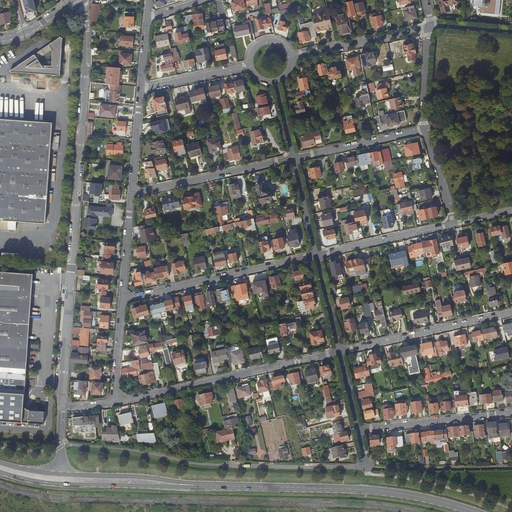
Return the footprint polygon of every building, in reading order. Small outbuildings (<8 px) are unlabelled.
[(24,0),(28,13),(37,10),(34,0),(24,0)] [(243,0),(240,0),(232,2),(234,12),(245,9),(243,0)] [(458,0),(439,0),(442,12),(450,10),(449,4),(459,2),(458,0)] [(472,0),(472,5),(479,6),(478,13),(494,15),(496,0),(472,0)] [(357,15),(356,12),(354,5),(353,6),(352,2),(347,3),(349,12),(348,12),(348,14),(349,17),(357,15)] [(358,12),(356,12),(357,15),(357,16),(358,16),(367,14),(366,10),(365,10),(363,2),(356,4),(358,12)] [(93,4),(93,22),(99,22),(99,17),(99,13),(101,13),(101,5),(93,4)] [(265,5),(267,13),(268,14),(270,14),(280,11),(279,9),(271,11),(269,4),(265,5)] [(414,6),(403,9),(406,21),(417,18),(414,6)] [(288,9),(282,10),(280,21),(281,21),(279,30),(287,32),(289,24),(286,23),(285,22),(288,9)] [(11,17),(12,17),(11,12),(0,14),(0,16),(2,25),(12,22),(11,17)] [(126,17),(125,17),(125,26),(134,27),(135,18),(134,18),(135,13),(126,12),(126,17)] [(312,17),(316,31),(318,32),(321,31),(322,30),(327,28),(327,31),(329,30),(334,29),(330,12),(324,14),(322,12),(319,13),(318,15),(312,17)] [(382,16),(381,16),(381,13),(372,15),(373,18),(372,18),(374,27),(384,25),(382,16)] [(205,29),(203,14),(190,16),(191,22),(194,22),(195,30),(205,29)] [(349,32),(353,31),(351,25),(349,17),(348,14),(337,17),(341,34),(349,33),(349,32)] [(262,30),(265,28),(264,28),(266,27),(273,26),(271,17),(269,18),(266,19),(267,20),(262,21),(262,20),(257,21),(259,30),(262,30)] [(207,24),(207,33),(211,33),(211,34),(215,33),(215,32),(218,32),(218,28),(224,28),(223,22),(207,24)] [(313,30),(299,33),(301,43),(311,40),(311,36),(314,35),(313,30)] [(184,43),(184,42),(190,41),(188,34),(186,34),(185,32),(181,33),(181,32),(175,34),(176,40),(175,40),(176,45),(184,43)] [(159,47),(171,45),(168,34),(156,37),(159,47)] [(134,37),(123,36),(122,46),(133,47),(134,37)] [(38,61),(34,55),(10,72),(10,74),(60,77),(63,39),(60,38),(48,46),(52,50),(52,52),(51,67),(41,67),(38,61)] [(227,47),(225,46),(225,44),(216,46),(217,51),(215,51),(217,60),(228,58),(227,53),(228,52),(227,47)] [(409,56),(408,57),(406,59),(407,62),(409,63),(412,63),(413,60),(416,60),(415,55),(416,55),(415,47),(413,48),(413,45),(408,46),(407,44),(403,45),(405,54),(407,54),(408,54),(409,56)] [(34,55),(38,61),(52,50),(48,46),(34,55)] [(172,49),(172,53),(173,58),(174,61),(180,60),(179,52),(177,52),(176,48),(172,49)] [(196,51),(199,62),(210,60),(208,48),(196,51)] [(361,56),(363,67),(376,64),(374,53),(361,56)] [(132,55),(121,54),(120,64),(131,66),(132,55)] [(165,60),(166,66),(162,67),(163,72),(167,71),(170,70),(174,69),(173,65),(175,64),(174,61),(173,58),(163,60),(163,61),(165,60)] [(361,75),(359,68),(361,68),(358,58),(354,59),(354,60),(348,61),(348,60),(347,60),(349,71),(354,70),(356,76),(361,75)] [(326,74),(329,73),(327,66),(327,64),(324,65),(324,64),(319,65),(319,66),(321,76),(326,74)] [(329,73),(330,79),(342,77),(341,72),(340,72),(340,71),(338,70),(337,70),(337,68),(332,68),(331,65),(327,66),(329,73)] [(120,78),(120,77),(121,71),(121,68),(109,67),(107,84),(112,85),(120,85),(120,82),(120,78)] [(301,92),(310,90),(309,85),(307,78),(299,80),(301,92)] [(237,93),(246,90),(244,80),(235,83),(237,93)] [(383,84),(378,85),(379,90),(377,91),(379,99),(388,97),(387,90),(388,89),(390,87),(389,84),(387,82),(384,83),(383,84)] [(234,84),(231,84),(230,85),(230,83),(225,85),(227,94),(236,91),(234,84)] [(367,85),(369,93),(373,92),(372,90),(375,89),(374,83),(367,84),(367,85)] [(121,86),(120,85),(112,85),(110,102),(120,103),(125,104),(125,98),(120,97),(121,86)] [(371,102),(369,93),(367,85),(363,85),(362,86),(364,91),(362,92),(363,98),(356,99),(357,107),(364,105),(363,104),(371,102)] [(219,86),(210,88),(212,97),(222,95),(219,86)] [(190,95),(193,104),(207,100),(204,89),(197,91),(197,93),(190,95)] [(311,93),(310,90),(301,92),(299,92),(300,93),(297,94),(299,99),(311,96),(311,93)] [(257,97),(259,104),(260,108),(269,106),(266,94),(257,97)] [(164,97),(154,100),(158,118),(169,115),(164,97)] [(176,100),(179,111),(190,108),(187,97),(176,100)] [(392,110),(403,108),(402,103),(401,97),(390,100),(392,110)] [(223,110),(231,108),(228,98),(221,100),(223,110)] [(296,108),(298,113),(299,114),(302,113),(303,112),(306,111),(306,113),(310,112),(308,106),(305,107),(305,106),(304,107),(302,101),(298,102),(299,106),(297,106),(298,108),(296,108)] [(100,116),(116,117),(116,106),(101,105),(100,116)] [(254,117),(271,114),(269,107),(258,109),(258,108),(252,110),(254,117)] [(405,111),(387,115),(388,118),(387,118),(389,127),(394,125),(394,124),(400,123),(407,121),(405,111)] [(237,113),(234,113),(232,114),(237,131),(239,130),(241,130),(237,113)] [(271,114),(254,117),(255,122),(272,119),(271,114)] [(151,122),(152,129),(155,128),(156,134),(171,130),(168,118),(151,122)] [(0,119),(0,220),(46,224),(52,124),(0,119)] [(353,121),(345,122),(347,133),(356,131),(353,121)] [(127,123),(119,122),(117,135),(125,136),(127,123)] [(258,126),(243,129),(244,134),(251,132),(255,144),(260,143),(259,140),(264,139),(263,138),(265,137),(264,134),(263,134),(262,133),(261,134),(260,130),(259,130),(258,126)] [(310,146),(323,143),(320,132),(302,136),(305,147),(310,146)] [(88,135),(86,152),(89,152),(90,142),(94,142),(95,136),(92,136),(88,135)] [(217,151),(217,152),(222,150),(220,142),(218,142),(217,139),(208,141),(211,152),(217,151)] [(177,156),(187,154),(183,140),(174,142),(177,156)] [(164,141),(151,144),(152,147),(152,149),(152,151),(153,152),(153,154),(160,152),(160,154),(167,152),(166,146),(165,146),(164,141)] [(188,146),(191,157),(203,154),(200,143),(188,146)] [(122,151),(123,151),(124,146),(114,145),(108,145),(107,155),(121,156),(122,151)] [(421,154),(420,150),(418,150),(417,145),(410,146),(410,145),(405,146),(407,157),(421,154)] [(229,153),(224,154),(226,161),(230,160),(231,162),(241,159),(238,147),(237,148),(236,147),(233,147),(233,149),(228,150),(229,153)] [(384,163),(392,161),(389,149),(381,151),(384,163)] [(370,154),(372,162),(379,160),(378,152),(370,154)] [(372,163),(372,162),(370,154),(358,156),(360,164),(360,166),(372,163)] [(348,167),(360,164),(358,156),(346,159),(347,163),(348,167)] [(420,158),(413,160),(415,170),(422,168),(421,164),(422,164),(423,163),(423,162),(423,161),(423,160),(422,159),(420,158)] [(166,160),(157,162),(158,170),(161,170),(161,171),(168,170),(166,160)] [(158,177),(153,161),(147,163),(147,169),(146,169),(147,178),(158,177)] [(392,161),(384,163),(386,173),(388,173),(391,172),(390,166),(393,165),(392,161)] [(337,173),(345,171),(343,164),(343,162),(335,165),(337,173)] [(123,167),(110,166),(109,179),(122,180),(123,167)] [(320,167),(310,170),(312,179),(322,176),(320,167)] [(405,175),(403,176),(402,173),(394,174),(397,188),(405,186),(404,182),(407,182),(408,180),(407,176),(405,175)] [(91,182),(90,193),(103,194),(103,183),(91,182)] [(261,202),(272,200),(271,193),(268,193),(267,191),(264,191),(262,184),(257,185),(261,202)] [(235,187),(235,185),(230,186),(232,195),(241,193),(239,186),(238,186),(235,187)] [(392,197),(399,196),(397,190),(396,190),(395,187),(390,188),(392,197)] [(431,188),(417,191),(417,193),(420,192),(422,200),(433,198),(431,188)] [(202,200),(200,193),(193,194),(193,197),(189,198),(188,196),(183,197),(184,201),(183,201),(184,202),(186,210),(199,207),(203,206),(201,200),(202,200)] [(321,202),(323,209),(331,208),(328,194),(318,196),(320,202),(321,202)] [(170,199),(172,210),(182,208),(179,197),(170,199)] [(165,211),(172,210),(170,199),(163,200),(165,211)] [(415,213),(414,211),(413,205),(412,202),(397,205),(400,215),(410,212),(410,214),(415,213)] [(157,209),(156,209),(155,206),(151,208),(152,209),(146,211),(147,214),(146,215),(147,217),(148,218),(149,218),(152,218),(152,217),(158,216),(156,212),(158,211),(157,209)] [(229,215),(228,207),(221,209),(221,206),(215,208),(216,212),(218,212),(219,215),(217,215),(219,224),(220,223),(221,226),(225,225),(224,221),(229,220),(228,215),(229,215)] [(97,230),(97,224),(98,216),(104,217),(104,216),(113,216),(113,209),(89,207),(89,216),(89,219),(87,218),(86,229),(97,230)] [(428,209),(430,218),(439,216),(437,207),(428,209)] [(287,221),(296,219),(294,209),(287,211),(288,214),(285,215),(286,221),(287,221)] [(390,209),(381,211),(385,228),(394,226),(390,209)] [(421,220),(430,218),(428,209),(419,211),(421,220)] [(355,213),(357,221),(361,221),(362,225),(369,223),(366,211),(355,213)] [(331,213),(322,216),(325,227),(334,224),(331,213)] [(267,225),(276,223),(274,216),(269,217),(268,215),(263,216),(264,218),(259,220),(258,217),(255,218),(257,227),(267,225)] [(256,226),(255,219),(251,220),(238,223),(237,223),(238,228),(241,227),(241,228),(248,226),(249,227),(252,226),(252,225),(254,226),(256,226)] [(353,231),(358,230),(357,222),(352,223),(349,224),(346,224),(348,234),(354,233),(353,231)] [(149,243),(157,241),(154,227),(150,228),(149,225),(139,227),(140,231),(141,230),(142,234),(141,237),(143,244),(149,243)] [(508,225),(501,227),(501,228),(497,229),(497,227),(492,228),(494,236),(502,234),(503,239),(511,237),(508,225)] [(204,232),(205,236),(209,235),(217,233),(216,232),(220,231),(219,227),(208,229),(202,231),(202,232),(204,232)] [(291,248),(295,247),(296,248),(300,247),(301,245),(297,229),(287,231),(291,248)] [(335,230),(328,231),(327,230),(324,231),(325,236),(327,236),(328,240),(337,238),(335,230)] [(479,233),(479,232),(477,232),(480,246),(486,245),(484,233),(482,233),(481,232),(479,233)] [(182,235),(184,246),(191,244),(188,234),(182,235)] [(450,246),(453,245),(452,240),(453,239),(452,235),(447,236),(447,237),(441,238),(442,240),(443,246),(443,248),(450,246)] [(458,239),(459,246),(463,245),(464,248),(469,247),(467,237),(458,239)] [(272,245),(273,250),(285,247),(284,243),(285,242),(285,240),(284,240),(283,238),(274,240),(275,244),(272,245)] [(260,245),(262,253),(267,252),(267,251),(270,250),(268,239),(263,240),(264,244),(260,245)] [(425,253),(429,252),(429,253),(431,252),(430,252),(433,251),(434,255),(440,254),(437,240),(423,243),(425,253)] [(113,250),(115,250),(116,250),(116,244),(113,244),(114,242),(109,242),(109,244),(106,243),(105,254),(112,254),(112,252),(113,250)] [(419,254),(425,253),(423,243),(413,245),(413,246),(409,247),(411,258),(420,256),(419,254)] [(146,247),(138,248),(139,258),(147,257),(147,249),(146,250),(146,247)] [(389,254),(392,267),(400,265),(400,267),(409,265),(406,250),(398,252),(398,254),(396,254),(395,253),(389,254)] [(491,252),(493,264),(499,262),(496,250),(491,252)] [(217,266),(228,263),(225,252),(225,251),(214,254),(217,266)] [(225,252),(228,263),(232,262),(233,263),(234,263),(234,262),(239,261),(237,253),(235,254),(234,252),(232,253),(232,254),(229,255),(228,251),(225,252)] [(205,257),(194,259),(197,270),(207,268),(205,257)] [(457,271),(472,267),(470,258),(455,261),(457,271)] [(365,263),(364,260),(360,261),(359,259),(355,260),(357,271),(361,270),(366,269),(369,268),(368,263),(365,263)] [(353,272),(357,271),(355,260),(350,261),(350,263),(346,264),(348,273),(353,272)] [(185,261),(173,264),(176,275),(181,274),(181,272),(187,271),(185,261)] [(511,261),(504,264),(504,268),(503,268),(504,270),(505,269),(506,275),(511,273),(511,261)] [(103,262),(102,268),(100,268),(99,275),(106,275),(107,274),(114,275),(115,263),(103,262)] [(344,278),(340,264),(337,265),(336,262),(331,263),(334,275),(337,277),(337,280),(344,278)] [(168,266),(155,269),(157,280),(158,280),(157,279),(165,277),(166,277),(171,276),(168,266)] [(303,270),(295,272),(297,280),(305,278),(303,270)] [(32,274),(0,271),(0,391),(24,393),(25,394),(26,387),(23,387),(25,355),(27,355),(27,351),(29,352),(30,347),(28,347),(28,344),(26,344),(29,304),(31,304),(31,301),(34,302),(34,297),(32,297),(32,294),(30,294),(32,274)] [(137,285),(145,284),(142,272),(137,273),(138,280),(136,281),(137,285)] [(145,275),(147,283),(157,281),(155,273),(145,275)] [(273,288),(282,286),(280,276),(271,278),(273,288)] [(100,280),(99,288),(99,290),(100,290),(100,295),(107,295),(107,290),(108,290),(109,281),(100,280)] [(260,283),(260,282),(253,284),(256,294),(259,293),(260,298),(269,296),(266,282),(260,283)] [(302,292),(313,289),(311,282),(301,284),(302,292)] [(232,287),(235,302),(239,301),(250,298),(246,284),(232,287)] [(456,286),(454,287),(454,288),(455,292),(456,296),(453,296),(454,303),(467,300),(465,290),(464,290),(464,286),(463,285),(461,285),(460,285),(459,284),(458,284),(457,285),(456,286)] [(487,289),(491,306),(499,304),(495,287),(487,289)] [(231,296),(230,294),(227,295),(225,288),(217,291),(220,304),(232,301),(231,299),(232,299),(231,296)] [(313,289),(302,292),(304,299),(314,297),(313,289)] [(209,301),(206,301),(207,307),(217,305),(213,290),(208,291),(209,295),(207,295),(209,301)] [(197,305),(198,310),(206,308),(203,295),(196,297),(198,304),(197,305)] [(192,296),(184,298),(187,311),(190,311),(195,310),(194,305),(197,304),(195,296),(192,297),(192,296)] [(112,298),(102,297),(101,308),(111,309),(112,298)] [(349,297),(341,299),(343,309),(351,307),(349,297)] [(165,302),(167,311),(181,308),(179,298),(173,299),(173,300),(165,302)] [(305,300),(300,301),(302,311),(317,307),(315,299),(305,301),(305,300)] [(436,301),(439,315),(444,314),(444,316),(453,315),(450,305),(442,306),(441,299),(436,301)] [(169,317),(167,311),(165,302),(151,305),(153,315),(161,314),(162,318),(169,317)] [(372,316),(371,312),(370,304),(369,304),(365,305),(364,305),(367,317),(372,316)] [(147,306),(142,307),(142,306),(136,307),(137,308),(133,309),(136,318),(150,314),(147,306)] [(384,327),(388,326),(384,309),(375,311),(377,320),(382,319),(384,327)] [(399,319),(404,318),(401,309),(389,311),(392,322),(396,321),(399,320),(399,319)] [(413,314),(415,324),(429,321),(426,311),(413,314)] [(97,312),(93,312),(85,312),(84,326),(91,327),(93,313),(94,314),(94,316),(97,316),(97,312)] [(109,328),(109,323),(110,316),(102,316),(101,328),(109,328)] [(348,333),(358,330),(355,318),(345,320),(348,333)] [(287,330),(294,328),(297,328),(296,323),(286,325),(286,322),(282,323),(282,324),(280,325),(283,336),(289,335),(288,332),(287,330)] [(360,324),(362,332),(365,332),(366,334),(367,335),(369,334),(369,333),(370,333),(368,322),(360,324)] [(203,333),(205,337),(220,334),(219,330),(214,331),(214,328),(210,329),(211,332),(208,332),(206,324),(202,326),(203,333)] [(511,324),(503,326),(505,334),(508,333),(509,337),(511,335),(511,324)] [(80,345),(89,346),(89,332),(94,332),(94,329),(82,328),(74,327),(74,328),(74,333),(82,334),(81,341),(73,340),(73,345),(78,345),(80,345)] [(250,336),(249,333),(248,327),(243,328),(241,328),(244,340),(250,338),(250,336)] [(481,330),(484,340),(498,337),(496,328),(485,331),(485,329),(481,330)] [(478,342),(484,340),(481,330),(478,331),(478,332),(476,333),(473,333),(475,342),(478,342)] [(323,336),(322,331),(310,333),(313,344),(314,344),(315,345),(316,344),(317,343),(318,343),(318,342),(325,340),(324,339),(325,338),(325,337),(324,336),(323,336)] [(136,340),(134,340),(134,341),(133,341),(134,344),(135,345),(148,342),(147,337),(146,337),(145,332),(141,333),(141,334),(135,335),(136,340)] [(459,337),(454,338),(456,347),(467,345),(465,335),(459,337)] [(98,347),(106,348),(106,342),(108,342),(108,340),(109,338),(108,337),(99,336),(99,344),(94,344),(93,347),(98,347)] [(189,341),(190,346),(195,345),(193,336),(187,338),(188,341),(189,341)] [(278,339),(267,341),(270,354),(281,352),(278,339)] [(172,363),(167,341),(159,343),(149,345),(151,352),(158,350),(158,352),(162,351),(161,349),(164,349),(167,364),(172,363)] [(443,343),(443,341),(438,343),(442,356),(447,355),(446,352),(450,351),(447,342),(443,343)] [(435,357),(438,356),(435,343),(428,344),(429,346),(422,347),(424,356),(435,354),(435,357)] [(89,346),(80,345),(80,347),(79,353),(77,353),(78,345),(73,345),(71,362),(92,364),(93,359),(89,359),(90,348),(89,348),(89,346)] [(405,349),(407,357),(418,355),(416,346),(405,349)] [(249,350),(251,360),(263,357),(261,347),(249,350)] [(509,347),(494,349),(496,360),(510,358),(509,347)] [(154,368),(153,364),(153,363),(148,363),(147,357),(150,356),(148,348),(140,350),(142,362),(143,364),(140,365),(141,370),(145,370),(154,368)] [(231,349),(227,350),(229,360),(230,363),(234,362),(239,361),(240,364),(245,362),(242,350),(232,352),(231,349)] [(206,366),(211,364),(208,350),(203,352),(205,358),(195,361),(196,364),(195,364),(197,375),(208,373),(206,366)] [(214,363),(229,360),(227,350),(212,353),(214,363)] [(183,351),(172,353),(176,367),(186,365),(183,351)] [(404,364),(403,358),(401,353),(394,355),(394,354),(387,355),(390,368),(404,364)] [(368,365),(373,364),(373,367),(377,366),(377,365),(381,363),(380,359),(378,360),(377,355),(371,357),(371,358),(367,359),(368,365)] [(137,371),(141,370),(140,365),(140,363),(139,360),(132,361),(133,363),(134,368),(122,370),(121,375),(130,373),(137,371)] [(158,363),(153,364),(154,368),(155,370),(157,380),(162,378),(158,363)] [(371,376),(368,365),(365,365),(366,368),(355,370),(357,379),(371,376)] [(320,369),(322,377),(333,374),(331,370),(330,370),(329,366),(321,368),(321,369),(320,369)] [(92,367),(91,378),(101,379),(102,368),(92,367)] [(316,369),(306,372),(309,384),(319,382),(316,369)] [(427,384),(443,380),(442,376),(438,377),(439,377),(433,378),(431,369),(425,370),(426,372),(428,380),(427,381),(427,384)] [(453,379),(452,375),(451,371),(442,374),(442,376),(443,380),(444,381),(453,379)] [(153,372),(149,373),(149,374),(140,376),(142,385),(156,382),(153,372)] [(301,383),(299,374),(289,376),(293,391),(302,389),(301,383)] [(273,382),(274,388),(275,390),(279,389),(279,388),(282,387),(281,383),(285,382),(284,377),(272,379),(273,382)] [(87,381),(76,380),(75,396),(81,397),(81,393),(82,393),(81,394),(86,394),(87,381)] [(267,381),(261,382),(262,383),(258,384),(261,393),(264,392),(265,399),(271,397),(267,381)] [(104,383),(93,382),(92,394),(102,394),(102,392),(103,392),(104,383)] [(358,400),(375,396),(373,385),(365,387),(366,392),(356,394),(358,400)] [(249,386),(243,387),(237,389),(239,399),(252,396),(249,386)] [(339,405),(338,401),(332,402),(330,396),(328,386),(324,387),(324,390),(326,396),(329,408),(333,407),(339,405)] [(231,402),(237,401),(234,389),(231,390),(229,394),(231,402)] [(0,419),(28,422),(44,424),(45,412),(29,411),(29,409),(23,407),(24,393),(0,391),(0,419)] [(456,408),(469,406),(468,396),(460,396),(460,391),(455,392),(455,400),(456,408)] [(494,392),(495,402),(504,401),(503,391),(494,392)] [(212,399),(213,399),(212,393),(198,396),(199,400),(200,400),(201,406),(213,404),(212,399)] [(469,406),(478,405),(477,393),(468,394),(468,396),(469,406)] [(481,396),(482,405),(492,404),(491,394),(481,396)] [(171,403),(173,410),(176,409),(176,410),(184,409),(182,400),(171,403)] [(365,412),(373,409),(373,407),(372,403),(371,403),(370,400),(363,401),(364,405),(363,405),(364,409),(365,412)] [(447,412),(447,411),(451,411),(450,402),(442,403),(443,412),(444,412),(447,412)] [(411,404),(413,414),(423,413),(422,403),(411,404)] [(430,405),(431,413),(439,412),(438,404),(430,405)] [(396,406),(397,416),(407,415),(406,405),(396,406)] [(158,406),(149,408),(151,418),(155,417),(156,418),(169,415),(166,406),(158,408),(158,406)] [(329,408),(327,408),(329,419),(341,416),(339,406),(334,408),(333,407),(329,408)] [(383,406),(385,420),(394,419),(394,414),(395,414),(395,411),(393,411),(393,410),(389,410),(388,406),(383,406)] [(373,409),(365,412),(365,413),(367,420),(380,417),(378,408),(373,409)] [(122,426),(135,423),(132,412),(125,414),(125,416),(120,417),(122,426)] [(237,415),(223,418),(226,431),(234,429),(236,429),(235,425),(239,424),(237,415)] [(85,433),(88,433),(90,417),(74,418),(74,427),(85,426),(85,433)] [(99,417),(90,417),(88,433),(87,440),(97,440),(96,428),(100,427),(99,417)] [(298,432),(308,429),(306,423),(297,425),(298,432)] [(333,425),(334,428),(336,435),(344,432),(342,423),(333,425)] [(499,425),(500,437),(511,436),(509,424),(499,425)] [(108,429),(107,434),(103,433),(103,440),(121,441),(120,437),(117,426),(113,426),(113,429),(108,429)] [(488,440),(487,436),(486,436),(484,426),(474,427),(476,437),(482,437),(482,440),(488,440)] [(449,428),(450,438),(459,437),(458,427),(449,428)] [(470,427),(460,428),(461,436),(471,435),(471,442),(475,441),(473,432),(470,432),(470,427)] [(236,439),(234,429),(226,431),(217,433),(219,443),(236,439)] [(447,431),(434,432),(436,441),(444,440),(444,442),(449,442),(447,431)] [(436,444),(436,441),(434,432),(421,434),(423,442),(431,442),(431,444),(436,444)] [(337,436),(339,443),(350,440),(348,433),(337,436)] [(155,434),(138,436),(139,442),(157,443),(155,434)] [(416,444),(420,443),(419,434),(406,436),(407,445),(413,444),(413,447),(417,447),(416,444)] [(380,439),(379,436),(371,437),(372,446),(380,445),(381,446),(385,446),(384,439),(380,439)] [(392,448),(398,447),(396,438),(388,439),(389,452),(393,452),(392,448)] [(348,458),(346,452),(345,452),(344,445),(332,449),(335,459),(341,458),(341,459),(348,458)] [(302,448),(303,456),(312,454),(311,447),(302,448)] [(288,450),(280,452),(282,459),(289,457),(288,450)] [(450,453),(451,461),(459,460),(458,453),(455,453),(455,451),(450,451),(450,453)]
